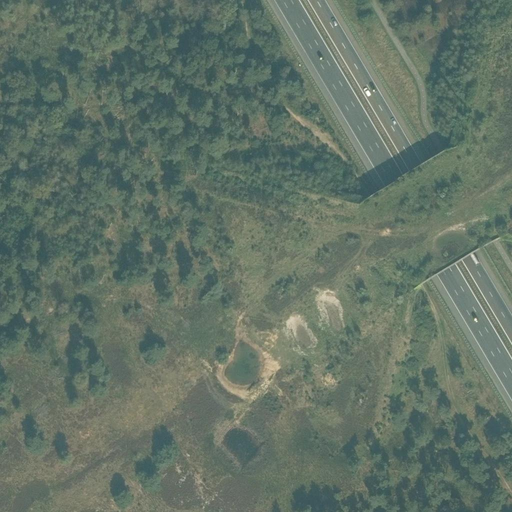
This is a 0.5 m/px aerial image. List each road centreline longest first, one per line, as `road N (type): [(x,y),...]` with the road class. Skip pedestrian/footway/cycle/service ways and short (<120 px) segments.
road 1 (motorway): [(287,0),(511,380)]
road 2 (track): [(445,364),(440,323),(421,286),(339,154),(291,114),(266,79),(240,0)]
road 3 (motorway): [(511,331),(316,0)]
road 4 (track): [(445,364),(511,492)]
